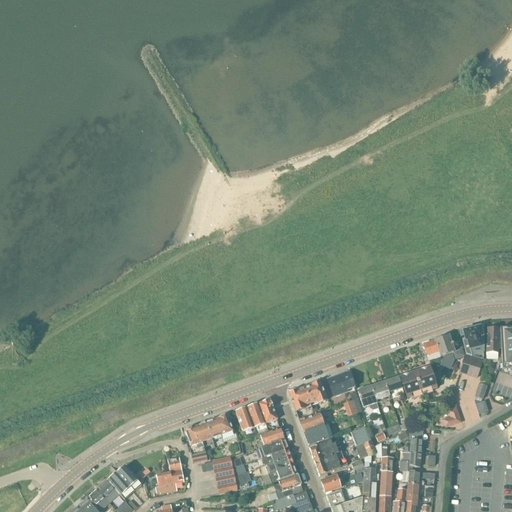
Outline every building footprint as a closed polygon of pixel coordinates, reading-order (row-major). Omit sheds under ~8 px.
[(470,349),(482,346),(479,336),(483,335),(480,325),(463,330),(466,339),(462,340),(466,353),(471,355),(470,349)] [(511,329),(500,330),(500,331),(501,350),(502,372),(511,371),(511,329)] [(487,334),(486,357),(486,355),(497,355),(497,357),(498,357),(498,350),(501,350),(500,331),(499,331),(499,330),(487,330),(487,334)] [(454,353),(448,337),(435,342),(439,354),(440,358),(454,353)] [(426,358),(439,354),(435,342),(422,346),(426,358)] [(462,351),(452,354),(455,361),(464,357),(462,351)] [(444,357),(440,366),(450,370),(454,361),(452,355),(444,357)] [(468,377),(473,359),(465,356),(459,374),(468,377)] [(482,362),(473,359),(468,377),(477,380),(482,362)] [(430,368),(415,373),(421,391),(427,389),(428,392),(436,389),(430,368)] [(421,391),(415,373),(400,378),(407,398),(415,396),(414,393),(421,391)] [(355,391),(350,379),(349,375),(336,379),(335,378),(327,381),(333,398),(342,395),(341,393),(353,389),(354,391),(355,391)] [(403,394),(401,388),(398,379),(385,383),(390,400),(401,397),(400,395),(403,394)] [(320,383),(304,389),(310,404),(317,402),(317,404),(326,401),(323,393),(320,383)] [(385,383),(371,388),(377,404),(390,400),(385,383)] [(487,387),(479,385),(475,398),(483,400),(487,387)] [(364,390),(358,392),(361,402),(364,408),(369,407),(370,410),(373,412),(379,410),(377,404),(371,388),(364,390)] [(304,389),(289,394),(296,413),(304,409),(303,407),(310,404),(304,389)] [(355,393),(349,395),(351,402),(357,399),(355,393)] [(258,405),(266,425),(277,421),(270,401),(258,405)] [(357,415),(352,402),(343,405),(348,418),(357,415)] [(258,405),(247,409),(254,429),(266,425),(258,405)] [(254,429),(247,409),(236,413),(243,434),(254,429)] [(450,418),(443,421),(446,429),(461,424),(456,409),(448,412),(450,418)] [(299,422),(304,435),(324,428),(319,415),(299,422)] [(232,433),(230,426),(227,416),(215,421),(221,437),(232,433)] [(410,442),(410,454),(421,455),(422,442),(417,441),(418,432),(418,429),(422,429),(422,430),(423,430),(430,431),(430,428),(429,428),(430,418),(421,422),(415,427),(415,428),(409,430),(408,442),(410,442)] [(401,422),(405,432),(411,429),(408,420),(401,422)] [(206,424),(212,440),(221,437),(215,421),(206,424)] [(196,427),(202,443),(212,440),(206,424),(196,427)] [(398,426),(386,430),(388,436),(400,432),(398,426)] [(204,448),(202,443),(196,427),(185,431),(191,448),(195,446),(197,451),(204,448)] [(324,428),(304,435),(308,448),(328,441),(324,428)] [(365,428),(350,434),(356,448),(371,442),(366,429),(365,429),(365,428)] [(271,433),(256,438),(255,439),(259,450),(264,448),(284,441),(280,430),(271,433)] [(382,433),(374,437),(377,443),(385,439),(382,433)] [(319,477),(340,470),(347,467),(346,463),(345,463),(341,453),(335,455),(333,451),(342,448),(338,439),(309,450),(319,477)] [(284,441),(264,448),(259,450),(259,451),(262,459),(287,450),(284,441)] [(371,442),(363,445),(368,457),(371,456),(376,454),(374,448),(371,442)] [(381,444),(374,448),(376,454),(376,459),(381,459),(382,459),(381,466),(381,472),(392,473),(393,460),(386,459),(387,451),(381,451),(381,444)] [(363,445),(356,448),(361,461),(364,459),(365,459),(369,458),(368,457),(363,445)] [(290,458),(287,450),(262,459),(265,468),(290,458)] [(192,457),(193,465),(207,462),(205,454),(192,457)] [(410,454),(403,454),(403,463),(400,463),(400,472),(409,472),(409,470),(412,470),(412,468),(420,469),(421,455),(410,454)] [(428,457),(427,467),(435,467),(435,457),(428,457)] [(294,467),(290,458),(265,468),(268,476),(294,467)] [(172,485),(167,486),(168,494),(176,492),(175,485),(184,483),(179,459),(168,462),(170,474),(172,485)] [(230,459),(213,463),(214,471),(232,467),(230,459)] [(361,461),(351,464),(354,470),(355,476),(364,473),(364,470),(363,468),(364,468),(361,461)] [(125,467),(118,473),(131,488),(135,492),(142,486),(125,467)] [(216,479),(234,475),(232,467),(214,471),(216,479)] [(294,467),(268,476),(271,485),(297,475),(294,467)] [(375,470),(365,470),(364,470),(364,473),(363,484),(371,485),(371,482),(376,482),(378,482),(378,476),(374,476),(375,470)] [(390,499),(392,473),(381,472),(379,498),(390,499)] [(407,484),(418,486),(419,479),(422,479),(423,474),(409,473),(403,472),(402,482),(407,483),(407,484)] [(131,488),(118,473),(108,482),(125,501),(121,496),(131,488)] [(161,495),(168,494),(167,486),(172,485),(170,474),(168,474),(156,477),(157,481),(149,483),(150,487),(153,487),(153,489),(155,489),(156,495),(160,494),(161,495)] [(246,474),(237,478),(239,484),(248,481),(246,474)] [(218,487),(235,484),(234,475),(216,479),(218,487)] [(245,506),(245,511),(253,511),(260,509),(269,505),(272,504),(274,503),(293,496),(303,492),(300,483),(297,475),(271,485),(278,482),(280,485),(274,488),(275,492),(276,495),(267,498),(257,501),(250,504),(250,505),(245,506)] [(321,482),(325,494),(340,489),(336,476),(321,482)] [(108,482),(98,490),(109,503),(119,495),(125,501),(108,482)] [(363,484),(363,487),(362,498),(362,500),(375,501),(376,482),(371,482),(371,485),(363,484)] [(248,483),(239,486),(241,492),(250,488),(248,483)] [(235,484),(218,487),(220,496),(237,492),(235,484)] [(416,504),(418,486),(407,484),(406,503),(416,504)] [(362,498),(363,487),(342,494),(341,491),(326,496),(331,509),(362,498)] [(98,490),(88,499),(98,511),(101,511),(109,504),(109,503),(98,490)] [(425,490),(425,498),(432,499),(433,491),(425,490)] [(393,503),(392,511),(404,511),(406,491),(398,491),(397,503),(393,503)] [(308,511),(312,511),(306,493),(294,498),(296,505),(293,506),(295,511),(308,511)] [(273,511),(277,511),(293,506),(296,505),(294,498),(293,496),(274,503),(273,511)] [(331,509),(331,511),(361,511),(362,500),(362,498),(331,509)] [(379,498),(379,511),(390,511),(390,499),(379,498)] [(81,511),(98,511),(88,499),(78,508),(81,511)] [(374,511),(375,511),(375,501),(362,500),(361,511),(374,511)] [(128,504),(134,511),(138,509),(131,502),(128,504)] [(415,511),(416,504),(406,503),(404,511),(415,511)]
